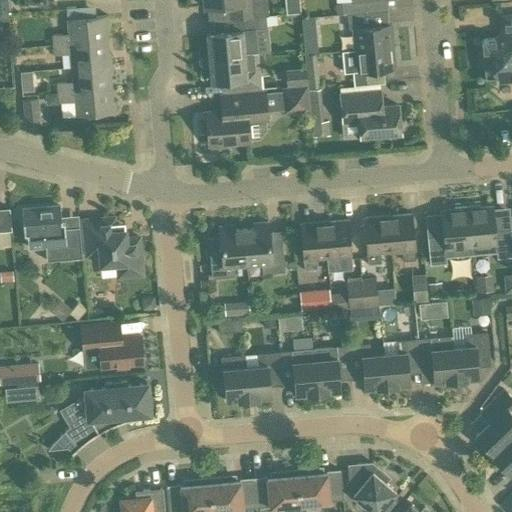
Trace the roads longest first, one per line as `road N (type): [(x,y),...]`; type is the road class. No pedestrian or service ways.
road 1 (residential): [(469,511),(445,464),(420,440),(392,429),(357,423),(187,434)]
road 2 (residential): [(440,169),(166,191)]
road 3 (residential): [(187,434),(166,191)]
road 4 (residential): [(166,191),(156,92),(170,70),(162,0)]
road 5 (residential): [(166,191),(0,152)]
road 6 (residential): [(440,169),(431,0)]
road 7 (residential): [(71,511),(106,459),(187,434)]
